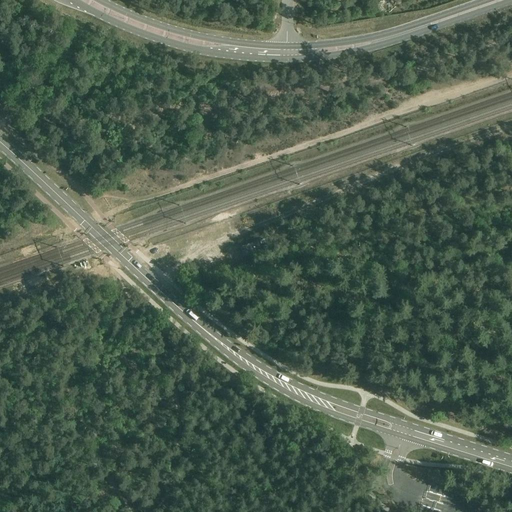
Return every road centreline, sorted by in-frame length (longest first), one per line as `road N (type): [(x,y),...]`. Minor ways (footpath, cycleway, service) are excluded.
road 1 (track): [(136,199),(511,75)]
road 2 (track): [(175,265),(511,126)]
road 3 (primary): [(206,332),(294,397),(511,470)]
road 4 (primary): [(511,458),(314,393),(206,332)]
road 5 (track): [(194,255),(232,268),(351,260),(484,290)]
road 6 (primary): [(0,142),(206,332)]
road 7 (primary): [(70,0),(168,43),(286,59)]
road 8 (primary): [(286,45),(176,30),(99,0)]
road 9 (primary): [(286,59),(372,47),(429,24)]
road 10 (primary): [(429,24),(286,45)]
road 11 (track): [(125,278),(61,283),(0,304)]
